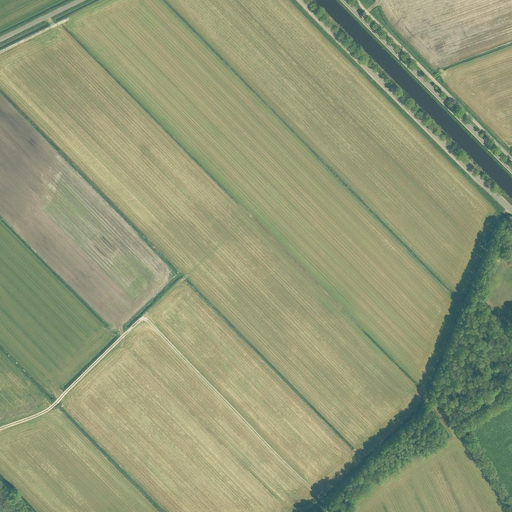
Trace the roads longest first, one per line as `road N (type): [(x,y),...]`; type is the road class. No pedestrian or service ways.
road 1 (unclassified): [(511,209),(302,0)]
road 2 (secondary): [(511,170),(343,0)]
